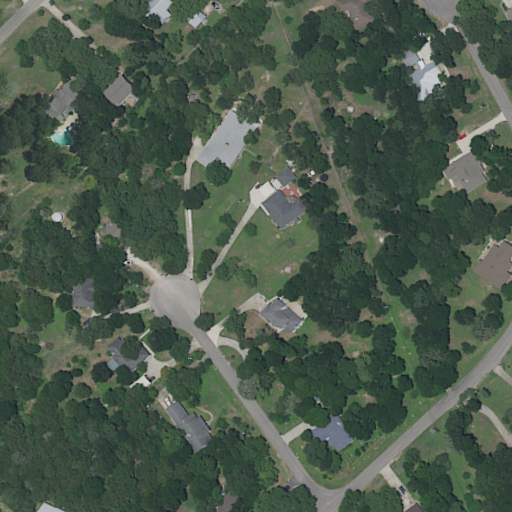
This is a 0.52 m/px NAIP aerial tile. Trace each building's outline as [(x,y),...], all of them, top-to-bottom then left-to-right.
[(151,0),(134,18),(146,30),(156,19),(161,24),(170,14),(166,11),(176,1),(174,0),(151,0)] [(340,15),(345,13),(352,31),(370,25),(361,0),(340,0),(336,2),(340,15)] [(189,24),(195,29),(204,18),(198,13),(189,24)] [(400,56),(407,69),(415,65),(418,70),(405,77),(418,101),(446,85),(433,62),(423,67),(413,48),(400,56)] [(135,89),(121,74),(102,92),(116,107),(135,89)] [(35,113),(61,124),(76,87),(65,83),(61,92),(53,88),(47,104),(40,101),(35,113)] [(209,169),(216,158),(230,167),(255,127),(229,111),(196,162),(209,169)] [(487,183),(473,153),(441,168),(448,181),(457,177),(465,194),(487,183)] [(266,200),(261,204),(281,230),(305,211),(292,194),(284,200),(269,180),(257,189),(266,200)] [(101,230),(112,249),(120,245),(118,241),(125,237),(117,221),(101,230)] [(511,249),(493,240),(483,261),(478,259),(471,273),(499,286),(511,263),(508,262),(511,254),(511,249)] [(91,282),(79,287),(83,297),(72,302),(82,323),(105,312),(91,282)] [(260,313),(286,338),(302,321),(275,296),(260,313)] [(117,338),(105,350),(130,373),(147,355),(138,346),(132,352),(117,338)] [(215,440),(195,411),(188,416),(178,401),(165,409),(194,453),(215,440)] [(320,443),(327,439),(334,452),(351,444),(340,422),(315,434),(320,443)] [(63,511),(40,503),(36,511),(63,511)]
